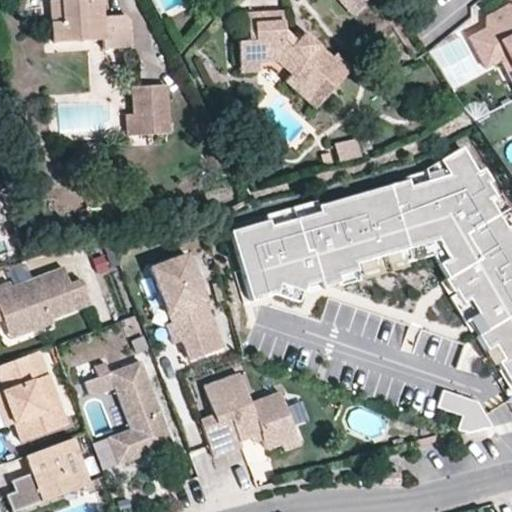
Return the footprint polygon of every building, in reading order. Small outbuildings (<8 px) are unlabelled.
[(62,20),(60,0),(48,0),(50,21),(62,20)] [(102,17),(101,5),(103,5),(102,0),(60,0),(62,20),(50,21),(52,43),(87,41),(87,32),(100,31),(101,40),(102,49),(129,48),(126,15),(102,17)] [(369,0),(337,0),(352,16),(369,0)] [(511,6),(507,5),(486,16),(485,28),(477,33),(485,47),(498,40),(511,65),(511,70),(506,73),(511,83),(511,6)] [(349,68),(334,54),(331,58),(301,32),(290,46),(284,41),(282,11),(245,14),(247,41),(237,42),(238,63),(258,61),(276,60),(290,73),(284,81),(315,108),(349,68)] [(101,40),(100,31),(87,32),(87,41),(101,40)] [(511,70),(511,65),(498,40),(485,47),(477,33),(469,37),(485,68),(499,60),(506,73),(511,70)] [(258,71),(258,61),(238,63),(239,72),(258,71)] [(168,133),(165,84),(131,87),(133,114),(125,114),(126,136),(168,133)] [(359,157),(355,139),(333,144),(337,162),(359,157)] [(264,221),(229,231),(248,301),(273,294),(276,283),(300,290),(302,284),(316,280),(319,289),(336,283),(335,275),(354,270),(352,263),(436,239),(445,258),(436,264),(443,278),(440,280),(448,293),(451,291),(453,293),(458,303),(464,300),(473,315),(463,320),(480,350),(489,346),(497,359),(491,363),(506,388),(511,384),(511,242),(511,226),(511,224),(504,229),(487,201),(494,197),(486,185),(490,181),(481,168),(475,171),(461,147),(439,160),(447,174),(406,186),(404,181),(315,206),(316,211),(266,225),(264,221)] [(447,174),(439,160),(423,170),(424,172),(403,177),(404,181),(406,186),(447,174)] [(511,215),(498,194),(494,197),(487,201),(504,229),(511,224),(511,223),(511,215)] [(316,211),(315,206),(314,201),(263,215),(264,221),(266,225),(316,211)] [(335,275),(336,283),(431,255),(436,264),(445,258),(436,239),(352,263),(354,270),(335,275)] [(221,348),(186,254),(150,268),(170,322),(165,324),(172,344),(181,341),(188,360),(221,348)] [(90,304),(80,279),(69,284),(63,267),(11,286),(0,290),(0,319),(2,319),(4,326),(22,319),(27,332),(52,323),(51,319),(90,304)] [(0,290),(11,286),(9,281),(0,284),(0,290)] [(276,283),(273,294),(297,301),(300,290),(276,283)] [(453,293),(446,297),(460,322),(463,320),(473,315),(464,300),(458,303),(453,293)] [(9,339),(27,332),(22,319),(4,326),(9,339)] [(47,374),(39,351),(29,354),(38,378),(47,374)] [(66,425),(47,374),(38,378),(29,354),(0,365),(0,381),(3,391),(1,391),(13,424),(20,442),(66,425)] [(171,444),(140,361),(108,373),(113,388),(128,429),(106,437),(116,465),(171,444)] [(108,373),(104,362),(93,366),(97,377),(108,373)] [(113,388),(108,373),(97,377),(82,382),(88,397),(113,388)] [(296,439),(279,392),(249,403),(239,374),(202,387),(213,415),(199,420),(213,458),(242,447),(239,441),(252,436),(260,433),(262,439),(266,450),(280,445),(296,439)] [(13,424),(1,391),(0,391),(0,417),(3,427),(13,424)] [(475,402),(441,391),(437,407),(462,416),(456,430),(468,432),(490,426),(475,402)] [(254,442),(262,439),(260,433),(252,436),(254,442)] [(88,484),(71,439),(25,456),(31,473),(10,481),(14,492),(5,496),(11,511),(88,484)] [(282,451),(299,445),(296,439),(280,445),(282,451)]
